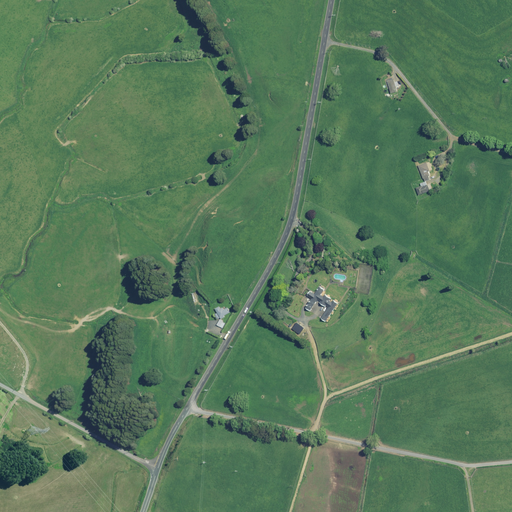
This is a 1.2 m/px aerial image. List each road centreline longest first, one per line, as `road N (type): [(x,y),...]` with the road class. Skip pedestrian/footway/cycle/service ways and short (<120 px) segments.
road 1 (tertiary): [(331,0),(285,237),(157,468)]
road 2 (track): [(511,452),(279,427),(188,406)]
road 3 (track): [(324,41),(382,51),(451,124),(511,147)]
road 4 (unclassified): [(157,468),(0,385)]
